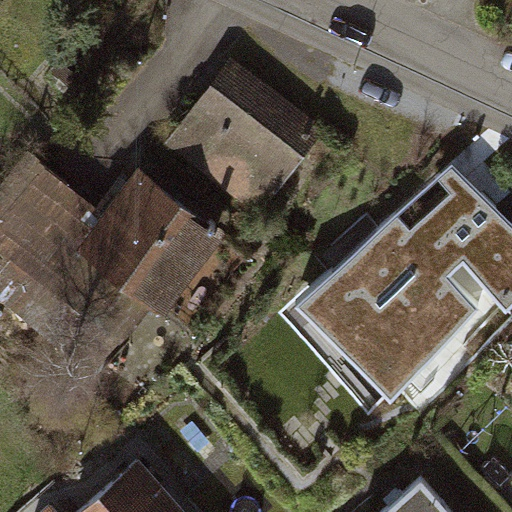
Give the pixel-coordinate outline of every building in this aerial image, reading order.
[(323,127),(227,55),(163,140),(259,212),(323,127)] [(74,244),(103,208),(38,154),(0,197),(0,292),(48,333),(105,269),(74,244)] [(224,231),(139,164),(103,208),(74,244),(105,269),(159,312),(224,231)] [(511,308),(511,223),(449,165),(280,320),(367,412),(405,376),(419,393),(505,305),(510,310),(511,308)] [(189,511),(140,456),(75,511),(189,511)] [(450,511),(421,479),(382,511),(450,511)]
